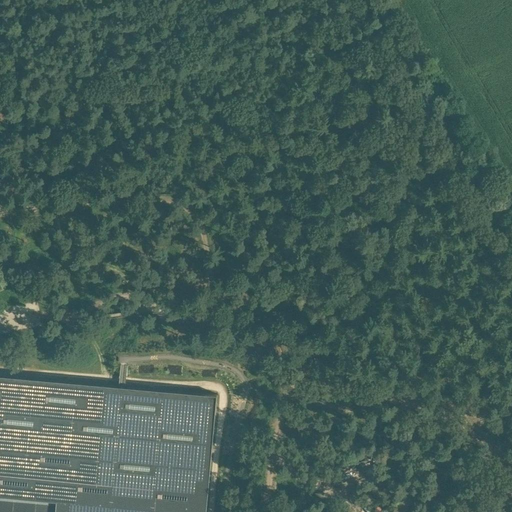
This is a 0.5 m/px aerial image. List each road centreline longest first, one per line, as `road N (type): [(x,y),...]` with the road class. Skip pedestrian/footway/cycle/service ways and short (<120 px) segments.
road 1 (track): [(511,502),(509,511),(0,212)]
road 2 (track): [(0,317),(83,313),(126,294),(167,314),(221,323),(247,346),(329,384),(414,403),(462,426),(503,461),(511,497)]
road 3 (track): [(0,211),(176,202),(200,221),(202,269),(216,309)]
road 4 (track): [(395,398),(337,412),(302,394),(256,351)]
road 5 (track): [(429,107),(511,229)]
